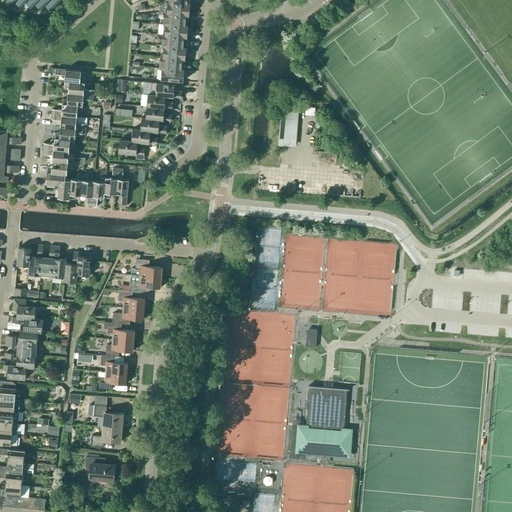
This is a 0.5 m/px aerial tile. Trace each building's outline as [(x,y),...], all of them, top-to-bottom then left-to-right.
[(28,0),(25,3),(26,4),(28,4),(30,7),(30,8),(31,8),(38,0),(28,0)] [(39,0),(35,5),(36,5),(38,5),(40,8),(40,9),(41,9),(49,0),(39,0)] [(50,0),(46,6),(48,6),(50,9),(50,10),(51,11),(60,0),(50,0)] [(189,4),(187,4),(168,2),(168,3),(167,13),(186,15),(188,16),(189,4)] [(167,13),(165,13),(164,24),(166,25),(166,24),(185,26),(186,15),(167,13)] [(188,26),(185,26),(166,24),(166,25),(165,35),(184,37),(186,38),(188,26)] [(165,35),(163,35),(162,46),(164,47),(164,46),(183,48),(184,37),(165,35)] [(186,48),(183,48),(164,46),(164,47),(164,57),(163,57),(182,59),(185,59),(186,48)] [(163,57),(164,57),(161,57),(160,68),(163,69),(163,68),(181,70),(181,69),(182,59),(163,57)] [(85,83),(85,78),(81,77),(81,71),(56,68),(55,74),(65,75),(65,81),(85,83)] [(184,70),(181,69),(181,70),(163,68),(163,69),(162,79),(159,79),(183,81),(184,70)] [(118,79),(117,91),(125,92),(126,80),(118,79)] [(91,83),(85,83),(65,81),(64,86),(69,87),(68,93),(94,95),(94,90),(90,90),(91,83)] [(166,96),(166,97),(174,97),(182,98),(182,92),(174,91),(175,85),(150,82),(149,94),(156,95),(166,96)] [(93,101),(94,95),(68,93),(68,99),(63,99),(63,104),(83,106),(87,106),(87,100),(93,101)] [(156,95),(149,94),(148,94),(147,106),(165,108),(172,109),(173,103),(165,102),(166,97),(166,96),(156,95)] [(82,111),(83,106),(63,104),(62,110),(52,109),(52,115),(77,117),(77,111),(82,111)] [(164,114),(165,108),(147,106),(146,118),(145,118),(159,120),(163,120),(171,121),(172,115),(164,114)] [(293,145),(296,109),(282,108),(279,144),(293,145)] [(76,123),(77,117),(52,115),(51,120),(61,121),(61,127),(86,129),(86,124),(76,123)] [(145,118),(142,118),(140,130),(151,131),(150,131),(158,132),(166,132),(167,127),(159,126),(159,120),(145,118)] [(85,135),(86,129),(61,127),(60,133),(56,132),(55,138),(75,140),(75,134),(85,135)] [(140,130),(132,129),(131,141),(137,142),(149,143),(157,144),(158,138),(150,137),(150,131),(151,131),(140,130)] [(6,143),(21,144),(21,138),(7,137),(8,131),(0,130),(0,142),(6,143)] [(74,145),(75,140),(55,138),(55,144),(43,143),(43,148),(69,151),(70,145),(74,145)] [(131,141),(119,140),(118,152),(136,154),(144,154),(145,149),(137,148),(137,142),(131,141)] [(6,149),(6,143),(0,142),(0,153),(20,155),(21,149),(12,148),(11,150),(6,149)] [(68,157),(69,151),(43,148),(42,154),(53,155),(53,161),(74,163),(74,157),(68,157)] [(20,161),(20,155),(0,153),(0,165),(4,165),(5,165),(5,159),(11,159),(11,160),(20,161)] [(73,168),(74,163),(53,161),(52,167),(47,167),(47,172),(66,174),(67,174),(67,168),(73,168)] [(19,166),(5,165),(4,165),(0,165),(0,176),(4,177),(4,172),(19,173),(19,166)] [(116,194),(118,168),(113,168),(112,178),(106,177),(104,197),(109,198),(110,193),(116,194)] [(118,168),(116,194),(122,194),(121,204),(127,205),(129,180),(123,179),(124,169),(118,168)] [(65,179),(66,174),(47,172),(46,184),(59,185),(65,179)] [(81,195),(83,174),(78,173),(77,179),(71,179),(71,180),(69,199),(75,199),(75,195),(81,195)] [(91,206),(94,181),(88,180),(88,174),(83,174),(81,195),(87,196),(86,206),(91,206)] [(104,197),(106,177),(101,177),(100,181),(94,181),(91,206),(97,207),(98,197),(104,197)] [(71,180),(65,179),(59,185),(57,198),(69,199),(71,180)] [(30,256),(32,244),(26,244),(26,248),(19,247),(17,265),(29,266),(30,256)] [(42,257),(43,245),(38,245),(37,257),(30,256),(29,266),(28,274),(40,275),(42,257)] [(52,276),(55,246),(50,246),(49,258),(42,257),(40,275),(52,276)] [(66,263),(66,259),(59,259),(60,247),(55,246),(52,276),(64,277),(66,263)] [(78,256),(79,256),(79,252),(74,252),(72,264),(66,263),(64,277),(64,281),(76,283),(77,275),(76,275),(78,256)] [(76,275),(77,275),(89,276),(90,266),(96,266),(97,254),(85,253),(85,257),(79,256),(78,256),(76,275)] [(131,275),(140,276),(161,278),(162,267),(149,266),(149,260),(136,259),(135,269),(131,268),(131,275)] [(140,276),(131,275),(131,276),(130,276),(129,281),(130,281),(130,285),(119,285),(119,291),(129,291),(129,292),(132,292),(146,293),(147,287),(160,288),(161,278),(140,276)] [(27,296),(27,289),(14,288),(14,295),(27,296)] [(129,292),(129,291),(119,291),(118,301),(123,301),(123,307),(144,309),(145,299),(132,298),(132,292),(129,292)] [(34,319),(35,319),(36,307),(26,306),(26,300),(14,299),(13,311),(17,311),(16,317),(16,318),(34,319)] [(143,320),(144,309),(123,307),(122,314),(113,313),(112,323),(121,324),(129,325),(130,319),(143,320)] [(16,318),(16,317),(12,317),(12,323),(24,324),(23,330),(23,331),(37,332),(41,332),(43,320),(35,319),(34,319),(16,318)] [(112,323),(104,322),(104,328),(108,329),(107,333),(113,333),(112,340),(133,341),(134,331),(121,330),(121,324),(112,323)] [(316,344),(318,324),(300,322),(298,342),(316,344)] [(23,331),(23,330),(19,330),(19,337),(7,336),(6,341),(36,344),(37,332),(23,331)] [(132,352),(133,341),(112,340),(112,346),(106,345),(105,355),(115,356),(119,357),(119,351),(132,352)] [(35,356),(36,344),(6,341),(6,346),(18,347),(17,354),(35,356)] [(17,354),(5,353),(5,358),(17,359),(16,366),(34,368),(35,356),(17,354)] [(105,355),(101,355),(101,365),(106,366),(105,372),(126,374),(127,363),(114,362),(115,356),(105,355)] [(16,366),(4,365),(4,370),(8,370),(7,377),(25,379),(26,371),(37,372),(38,368),(34,368),(16,366)] [(126,384),(126,374),(105,372),(105,378),(99,377),(99,388),(112,389),(112,383),(126,384)] [(0,398),(15,400),(16,388),(15,388),(15,384),(13,382),(0,380),(0,398)] [(347,389),(308,386),(308,387),(309,387),(306,428),(300,427),(298,451),(348,455),(349,431),(344,431),(347,390),(347,389)] [(80,404),(81,395),(70,394),(69,403),(80,404)] [(20,400),(15,400),(0,398),(0,409),(19,412),(20,400)] [(103,426),(122,428),(123,414),(106,413),(106,406),(94,405),(93,416),(104,417),(103,426)] [(0,421),(18,423),(19,412),(0,409),(0,421)] [(17,434),(18,423),(0,421),(0,432),(12,434),(12,433),(17,434)] [(48,426),(47,434),(59,435),(59,427),(48,426)] [(121,442),(122,428),(103,426),(102,436),(92,435),(91,446),(103,447),(103,440),(121,442)] [(0,444),(11,446),(12,434),(0,432),(0,444)] [(7,461),(23,462),(25,451),(0,448),(0,454),(8,455),(7,461)] [(113,480),(114,466),(105,465),(106,458),(86,456),(85,469),(90,470),(89,478),(113,480)] [(22,474),(23,462),(7,461),(7,466),(0,465),(0,471),(4,472),(22,474)] [(21,485),(22,474),(4,472),(0,471),(0,477),(6,478),(5,484),(21,485)] [(20,497),(21,485),(5,484),(5,489),(0,488),(0,494),(1,495),(6,495),(12,496),(18,496),(20,497)] [(68,502),(65,506),(72,511),(75,507),(68,502)]
